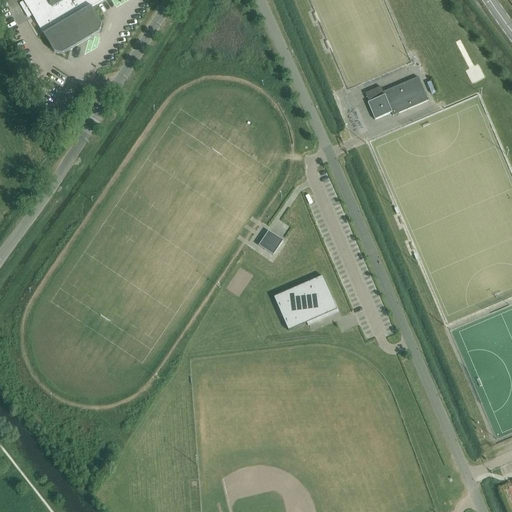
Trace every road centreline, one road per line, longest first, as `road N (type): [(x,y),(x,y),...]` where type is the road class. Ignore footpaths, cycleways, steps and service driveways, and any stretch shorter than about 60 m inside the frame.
road 1 (unclassified): [(483,511),(260,0)]
road 2 (unclassified): [(0,258),(169,0)]
road 3 (unknown): [(117,84),(78,76),(6,0)]
